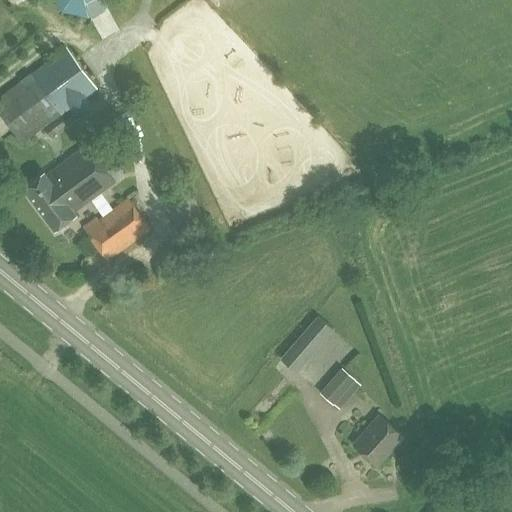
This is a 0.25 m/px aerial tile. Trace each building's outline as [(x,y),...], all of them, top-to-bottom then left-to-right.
[(53,0),(56,5),(61,10),(65,13),(71,16),(78,17),(84,17),(90,16),(94,15),(100,11),(104,7),(108,3),(109,0),(53,0)] [(0,112),(22,143),(97,88),(66,47),(0,95),(0,112)] [(201,96),(190,99),(194,113),(205,110),(201,96)] [(115,181),(88,144),(47,174),(45,172),(24,187),(56,230),(77,214),(74,211),(115,181)] [(151,228),(128,198),(99,219),(97,217),(84,227),(108,259),(151,228)] [(297,371),(329,335),(315,322),(282,358),(297,371)] [(340,409),(362,384),(356,379),(342,366),(319,392),(334,404),(335,404),(340,409)] [(378,464),(403,436),(380,415),(355,444),(378,464)]
